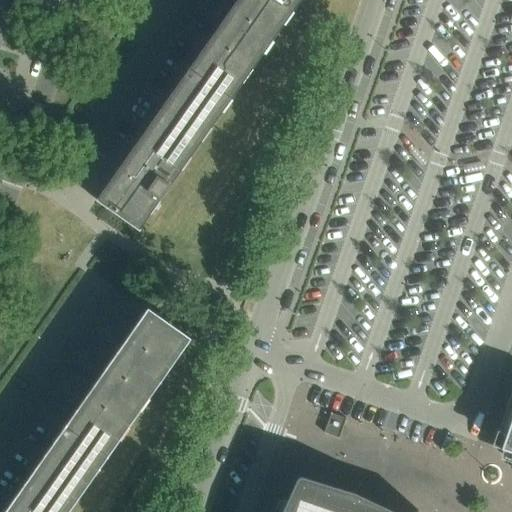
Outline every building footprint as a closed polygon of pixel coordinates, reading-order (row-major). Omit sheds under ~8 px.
[(0,0),(0,14),(9,18),(15,0),(0,0)] [(238,0),(134,149),(98,200),(97,199),(97,200),(137,228),(139,229),(299,0),(238,0)] [(0,14),(0,41),(1,42),(9,18),(0,14)] [(66,511),(189,338),(188,337),(153,312),(148,308),(147,308),(2,511),(66,511)] [(511,411),(511,415),(500,449),(511,452),(511,390),(506,409),(511,411)] [(338,438),(339,438),(340,439),(347,418),(346,418),(346,419),(332,414),(332,413),(331,412),(324,433),(325,433),(326,432),(338,436),(338,438)] [(393,511),(354,494),(302,477),(300,477),(299,478),(298,478),(297,479),(296,480),(287,502),(284,501),(282,501),(280,501),(279,502),(278,503),(278,504),(277,504),(274,511),(393,511)]
